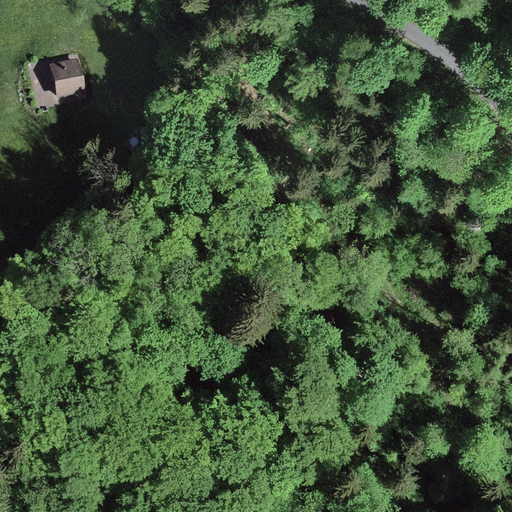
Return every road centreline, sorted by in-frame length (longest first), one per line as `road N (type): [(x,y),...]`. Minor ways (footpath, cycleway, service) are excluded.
road 1 (track): [(182,0),(226,74),(296,158),(511,471)]
road 2 (track): [(231,511),(206,442),(119,316),(33,255)]
road 3 (unclassified): [(361,0),(511,116)]
